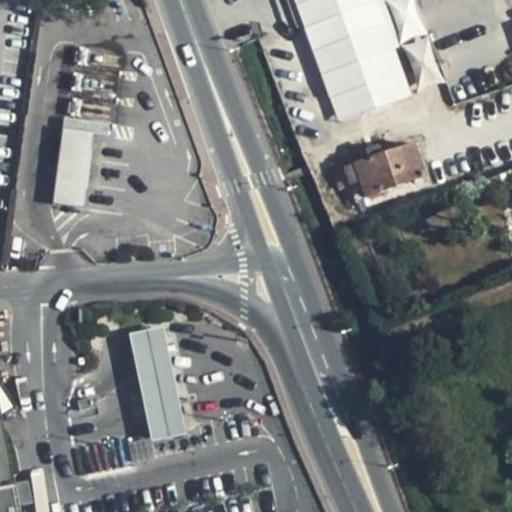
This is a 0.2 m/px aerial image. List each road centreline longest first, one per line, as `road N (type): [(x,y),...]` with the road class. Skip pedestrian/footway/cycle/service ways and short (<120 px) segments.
road 1 (unknown): [(251,0),(315,136),(332,144),(511,95)]
road 2 (secondary): [(182,0),(270,243)]
road 3 (residential): [(0,288),(176,277)]
road 4 (secondary): [(308,351),(372,511)]
road 5 (residential): [(176,277),(249,311),(308,351)]
